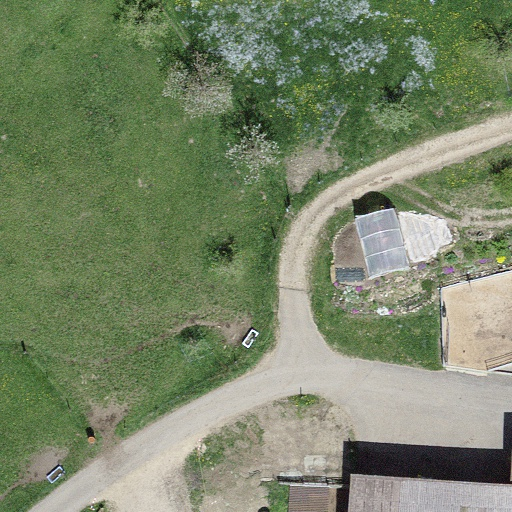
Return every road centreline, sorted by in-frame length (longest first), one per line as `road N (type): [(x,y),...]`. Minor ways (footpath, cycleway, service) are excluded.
road 1 (unclassified): [(49,511),(159,434),(272,378),(332,370),(511,396)]
road 2 (track): [(300,371),(287,277),(321,204),(468,135),(511,125)]
